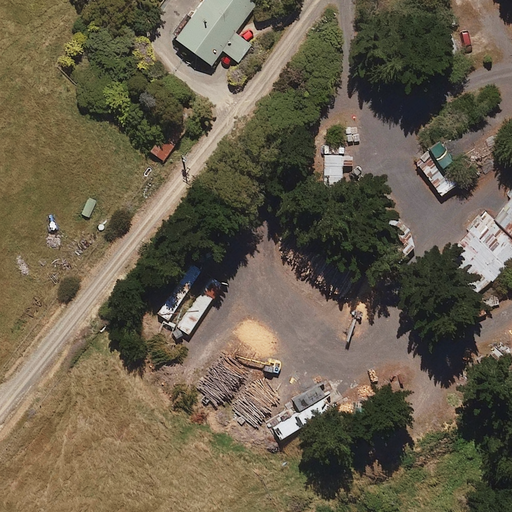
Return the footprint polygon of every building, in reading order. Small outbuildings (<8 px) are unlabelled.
[(254,3),(250,0),(199,0),(173,36),(210,63),(220,49),(237,61),(250,43),(233,31),(254,3)] [(483,18),(471,0),(458,0),(473,24),(483,18)] [(441,194),(457,183),(443,164),(455,155),(442,138),(414,159),(441,194)] [(356,165),(356,156),(350,156),(350,145),(319,144),(319,185),(343,185),(343,165),(356,165)] [(511,190),(509,194),(511,196),(511,197),(492,218),(485,212),(444,257),(480,291),(506,262),(511,267),(511,190)] [(288,396),(297,411),(324,395),(315,379),(288,396)] [(274,427),(280,437),(299,426),(330,408),(324,397),(274,427)]
